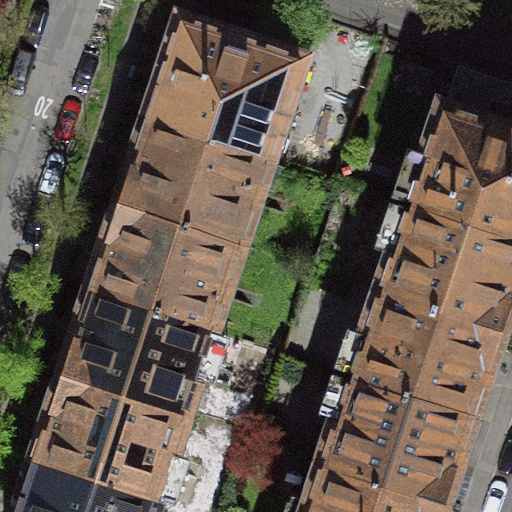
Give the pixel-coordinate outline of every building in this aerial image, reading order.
[(301,61),(182,21),(166,70),(149,119),(268,158),(301,61)] [(511,80),(458,63),(410,205),(511,239),(511,80)] [(268,158),(149,119),(135,162),(121,204),(240,244),(268,158)] [(240,244),(121,204),(107,247),(92,290),(212,329),(240,244)] [(511,239),(410,205),(381,290),(501,330),(511,297),(511,239)] [(212,329),(92,290),(78,332),(64,375),(183,414),(212,329)] [(501,330),(381,290),(353,376),(472,416),(486,373),(501,330)] [(183,414),(64,375),(50,417),(36,460),(155,500),(183,414)] [(472,416),(353,376),(324,461),(444,501),(458,459),(472,416)] [(150,511),(155,500),(36,460),(20,509),(18,511),(150,511)] [(439,511),(444,501),(324,461),(306,511),(439,511)]
